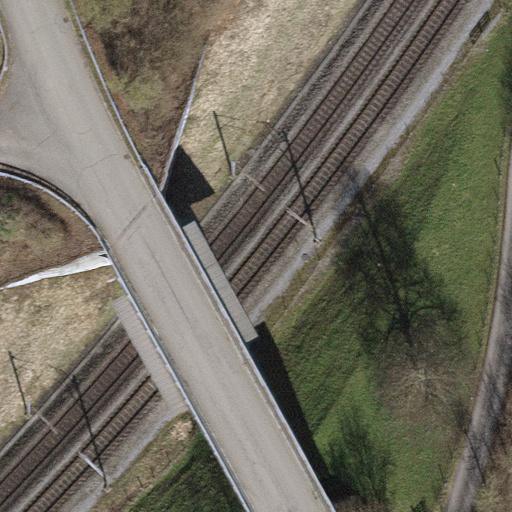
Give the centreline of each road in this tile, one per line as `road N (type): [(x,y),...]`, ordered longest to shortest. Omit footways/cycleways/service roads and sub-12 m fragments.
road 1 (unclassified): [(32,0),(133,222),(290,511)]
road 2 (track): [(464,511),(511,251)]
